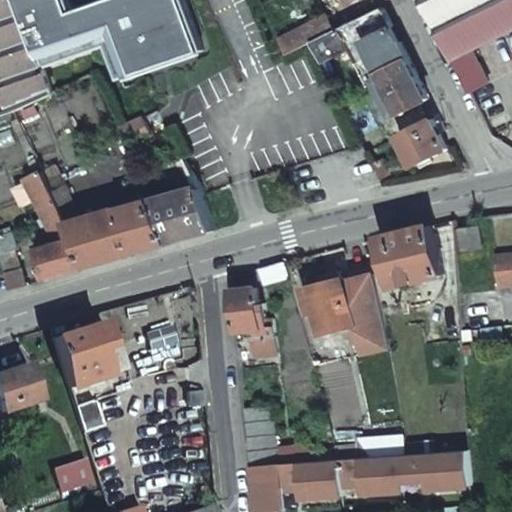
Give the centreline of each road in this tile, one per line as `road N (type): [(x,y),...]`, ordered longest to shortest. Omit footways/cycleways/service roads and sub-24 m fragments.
road 1 (tertiary): [(214,258),(290,232),(499,185)]
road 2 (residential): [(237,511),(214,258)]
road 3 (unknown): [(290,232),(248,134),(243,64),(219,0)]
road 4 (tertiary): [(0,320),(214,258)]
road 5 (residential): [(406,0),(499,185)]
